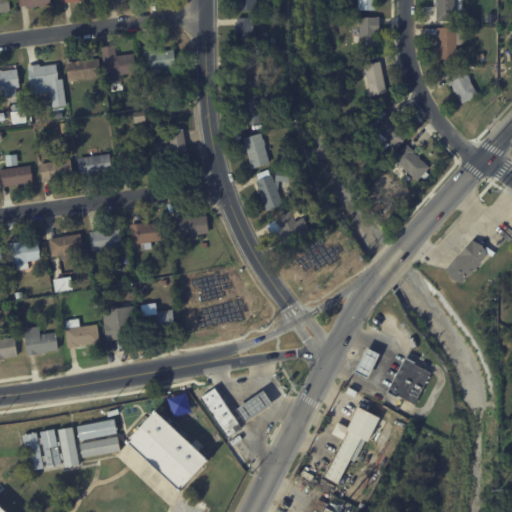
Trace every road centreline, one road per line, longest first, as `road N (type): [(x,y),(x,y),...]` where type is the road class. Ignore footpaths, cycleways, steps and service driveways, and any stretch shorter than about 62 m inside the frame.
road 1 (tertiary): [(300,319),(265,271),(222,182),(203,0)]
road 2 (secondary): [(250,511),(380,274)]
road 3 (residential): [(0,218),(222,182)]
road 4 (tertiary): [(0,395),(206,361)]
road 5 (residential): [(0,39),(204,10)]
road 6 (tertiary): [(380,274),(206,361)]
road 7 (residential): [(481,161),(449,134),(411,71),(404,0)]
road 8 (secondary): [(401,249),(511,126)]
road 9 (tertiary): [(206,361),(300,352),(330,359)]
